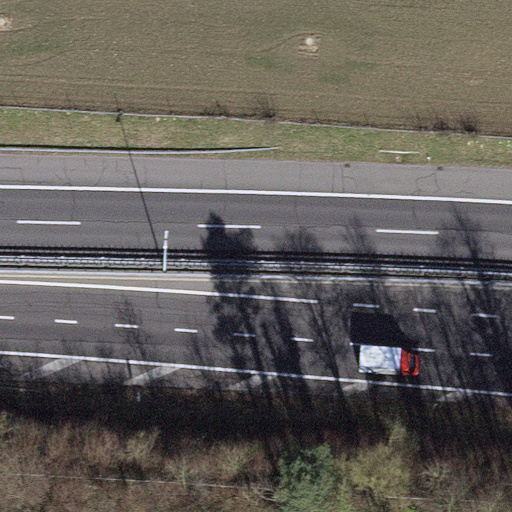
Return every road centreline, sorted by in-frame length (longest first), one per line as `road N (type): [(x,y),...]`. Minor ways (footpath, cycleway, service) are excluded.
road 1 (motorway): [(0,319),(511,344)]
road 2 (motorway): [(511,238),(0,220)]
